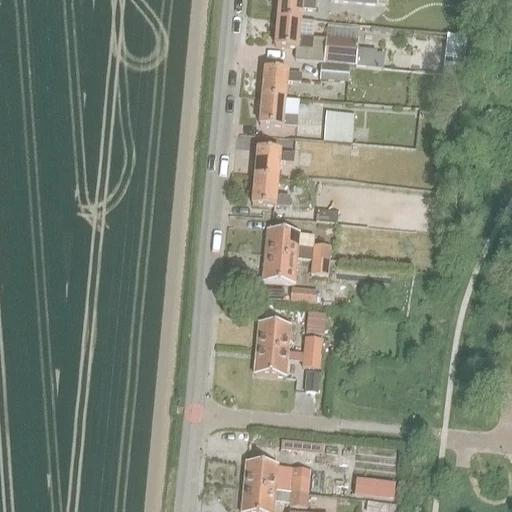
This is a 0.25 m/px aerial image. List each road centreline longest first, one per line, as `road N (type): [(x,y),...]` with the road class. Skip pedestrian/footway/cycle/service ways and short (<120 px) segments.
road 1 (residential): [(196,415),(235,0)]
road 2 (residential): [(511,446),(196,415)]
